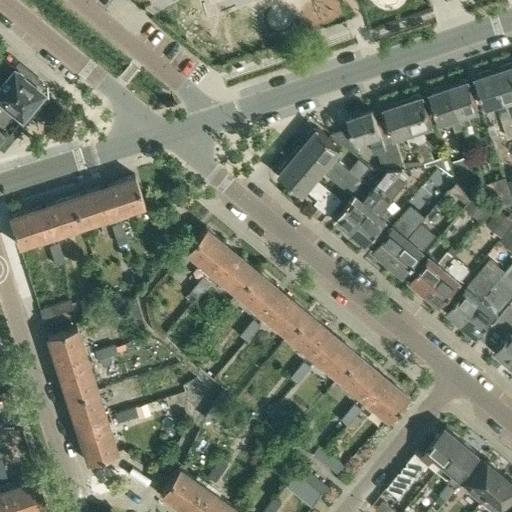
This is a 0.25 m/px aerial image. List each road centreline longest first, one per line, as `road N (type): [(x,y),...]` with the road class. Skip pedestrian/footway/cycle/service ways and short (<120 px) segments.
road 1 (residential): [(459,381),(163,134)]
road 2 (tertiary): [(205,123),(511,20)]
road 3 (residential): [(78,511),(2,271)]
road 4 (residential): [(163,134),(1,0)]
road 5 (residential): [(205,123),(187,91),(77,0)]
road 6 (tertiary): [(0,184),(163,134)]
road 7 (residential): [(349,511),(459,381)]
